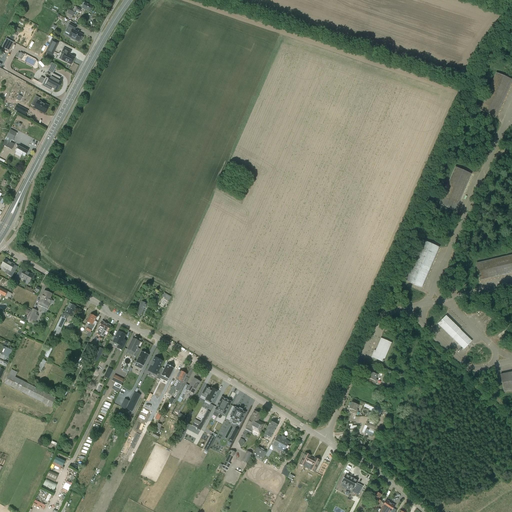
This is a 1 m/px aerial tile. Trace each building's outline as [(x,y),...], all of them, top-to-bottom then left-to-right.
[(85,3),(84,2),(83,4),(81,7),(82,8),(90,12),(93,6),(85,2),(85,3)] [(81,10),(75,6),(72,11),(69,10),(67,14),(72,17),(75,11),(79,12),(81,10)] [(76,27),(70,24),(65,31),(70,33),(68,37),(71,38),(71,39),(74,41),(75,40),(79,42),(80,41),(81,41),(83,38),(82,37),(83,35),(74,31),(76,27)] [(10,41),(6,39),(2,47),(5,49),(10,41)] [(52,55),(58,42),(52,39),(46,52),(52,55)] [(71,51),(64,48),(58,59),(71,65),(75,58),(69,55),(71,51)] [(511,80),(511,79),(496,73),(480,110),(496,117),(511,80)] [(47,78),(42,86),(54,92),(56,88),(58,90),(62,83),(59,81),(61,78),(53,74),(50,80),(47,78)] [(15,87),(10,98),(14,99),(16,95),(18,96),(17,99),(21,101),(23,96),(19,95),(20,92),(18,91),(19,89),(15,87)] [(37,98),(33,105),(35,106),(34,107),(45,113),(49,105),(40,100),(37,98)] [(28,111),(17,105),(15,110),(26,116),(28,111)] [(10,130),(6,138),(13,141),(17,133),(10,130)] [(15,144),(6,140),(3,145),(12,150),(15,144)] [(25,157),(27,152),(17,147),(16,150),(17,150),(16,152),(25,157)] [(471,174),(455,167),(439,204),(455,211),(471,174)] [(439,247),(423,240),(405,281),(422,288),(439,247)] [(511,273),(511,254),(476,263),(480,281),(511,273)] [(18,267),(5,259),(1,266),(7,269),(5,273),(12,277),(18,267)] [(34,275),(24,270),(21,274),(18,273),(14,280),(18,282),(20,277),(30,283),(34,275)] [(7,292),(0,287),(0,293),(5,296),(10,299),(12,294),(7,292)] [(39,302),(40,303),(39,305),(47,309),(48,306),(51,299),(50,299),(52,294),(45,291),(43,296),(42,298),(39,302)] [(147,304),(142,302),(136,313),(141,316),(147,304)] [(77,307),(70,304),(64,315),(63,314),(56,327),(53,335),(58,337),(67,317),(68,315),(72,317),(72,316),(73,317),(75,314),(74,313),(77,307)] [(28,320),(32,322),(37,311),(33,309),(28,320)] [(96,318),(90,315),(87,322),(90,324),(89,326),(88,326),(87,328),(86,330),(88,332),(86,336),(89,338),(92,333),(90,332),(92,330),(94,326),(95,326),(97,323),(94,321),(96,318)] [(446,316),(437,324),(452,338),(464,350),(472,341),(460,330),(446,316)] [(100,336),(100,335),(106,324),(102,321),(98,328),(100,329),(97,334),(100,336)] [(111,326),(106,324),(100,335),(103,337),(106,332),(107,332),(111,326)] [(126,343),(123,341),(126,335),(123,334),(124,333),(121,332),(121,333),(118,331),(115,338),(114,338),(113,341),(114,341),(113,342),(117,344),(116,347),(117,347),(117,348),(122,350),(126,343)] [(95,345),(96,345),(97,344),(99,345),(101,341),(102,338),(99,336),(98,339),(96,338),(92,344),(95,346),(95,345)] [(384,361),(392,343),(380,338),(375,351),(374,350),(371,357),(383,362),(383,361),(384,361)] [(136,357),(140,349),(137,348),(140,342),(133,339),(127,349),(135,353),(133,356),(136,357)] [(90,345),(87,343),(79,361),(80,361),(83,355),(85,356),(88,351),(91,352),(94,347),(90,345)] [(8,358),(12,350),(3,346),(0,352),(0,353),(2,355),(8,358)] [(53,349),(48,346),(43,356),(48,358),(53,349)] [(103,350),(98,347),(92,360),(97,362),(103,350)] [(141,351),(136,362),(144,366),(149,355),(141,351)] [(155,357),(149,369),(157,373),(163,360),(155,357)] [(46,361),(42,360),(37,370),(41,372),(46,361)] [(168,363),(163,374),(170,378),(175,367),(168,363)] [(104,377),(108,379),(113,370),(108,368),(104,377)] [(18,373),(12,369),(5,382),(5,383),(4,384),(53,409),(58,399),(15,377),(18,373)] [(175,388),(177,386),(184,372),(180,371),(176,379),(176,380),(173,387),(175,388)] [(511,390),(511,371),(500,375),(504,392),(511,390)] [(184,372),(177,386),(181,387),(187,374),(184,372)] [(378,375),(370,372),(368,378),(370,379),(369,382),(375,385),(377,380),(376,380),(378,375)] [(114,376),(112,381),(115,382),(121,385),(123,380),(114,376)] [(186,385),(182,390),(177,401),(181,403),(182,399),(188,390),(193,394),(201,382),(194,378),(189,387),(186,385)] [(141,393),(145,386),(148,388),(149,384),(140,379),(134,390),(141,393)] [(122,386),(121,385),(115,382),(112,389),(119,392),(122,386)] [(205,401),(206,402),(210,404),(213,399),(214,399),(216,395),(216,394),(217,391),(212,388),(211,389),(206,386),(205,388),(201,396),(206,399),(205,401)] [(129,403),(135,406),(141,395),(134,392),(129,403)] [(232,401),(222,395),(215,408),(214,409),(224,415),(225,414),(232,401)] [(129,401),(124,399),(120,407),(125,409),(129,401)] [(146,401),(139,415),(144,418),(152,404),(146,401)] [(359,406),(351,402),(349,409),(351,409),(350,412),(356,415),(358,411),(357,410),(359,406)] [(135,406),(129,403),(126,409),(132,412),(135,406)] [(371,407),(365,404),(363,407),(369,409),(369,410),(373,412),(371,416),(376,418),(381,408),(376,406),(375,408),(373,407),(373,408),(371,407)] [(234,408),(230,415),(231,416),(230,417),(241,423),(246,412),(235,407),(235,408),(234,408)] [(251,432),(253,430),(259,433),(264,424),(257,421),(261,415),(254,411),(245,429),(251,432)] [(127,422),(129,415),(124,412),(121,420),(127,422)] [(196,428),(199,422),(194,419),(191,425),(196,428)] [(278,425),(271,422),(263,436),(271,441),(272,439),(278,429),(276,428),(278,425)] [(233,442),(239,430),(235,428),(233,432),(234,433),(231,440),(233,442)] [(210,448),(215,438),(211,435),(206,445),(210,448)] [(281,439),(277,437),(271,449),(278,453),(280,450),(284,452),(285,450),(287,451),(289,448),(287,447),(289,443),(284,441),(285,439),(282,437),(281,439)] [(237,441),(240,447),(245,444),(242,438),(237,441)] [(257,448),(252,456),(261,461),(266,454),(257,448)] [(229,464),(233,456),(235,453),(231,451),(223,466),(222,468),(227,471),(228,469),(231,465),(229,464)] [(248,452),(246,455),(242,461),(247,464),(252,454),(248,452)] [(305,453),(299,464),(304,467),(305,464),(312,467),(310,470),(315,472),(320,461),(315,458),(314,460),(310,457),(311,456),(305,453)] [(63,470),(64,468),(61,466),(64,461),(54,456),(50,464),(63,470)] [(282,474),(287,477),(292,468),(287,465),(282,474)] [(47,473),(60,478),(62,472),(49,467),(47,473)] [(53,490),(56,484),(44,479),(42,484),(53,490)] [(340,487),(339,490),(343,492),(344,489),(351,493),(355,485),(343,479),(339,487),(340,487)] [(61,488),(67,491),(70,485),(64,482),(61,488)] [(371,511),(375,511),(381,502),(378,500),(381,495),(376,492),(372,499),(376,502),(371,511)] [(384,511),(387,509),(391,503),(387,500),(382,506),(384,507),(380,511),(384,511)] [(60,511),(63,511),(68,503),(65,501),(60,511)] [(390,511),(395,506),(391,503),(387,509),(384,511),(390,511)]
